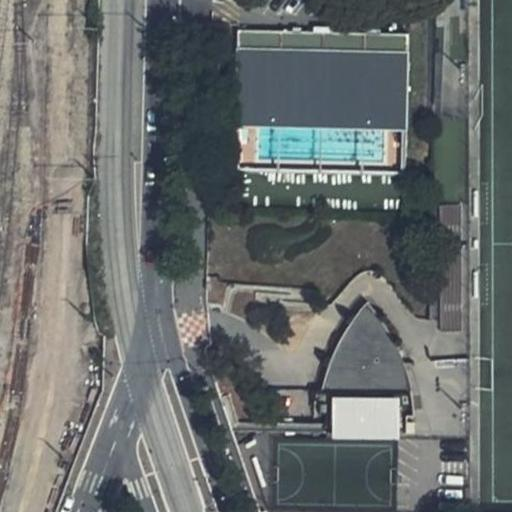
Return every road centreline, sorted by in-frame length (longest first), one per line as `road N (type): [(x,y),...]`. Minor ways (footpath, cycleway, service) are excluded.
road 1 (secondary): [(162,0),(158,326)]
road 2 (secondary): [(227,511),(158,326)]
